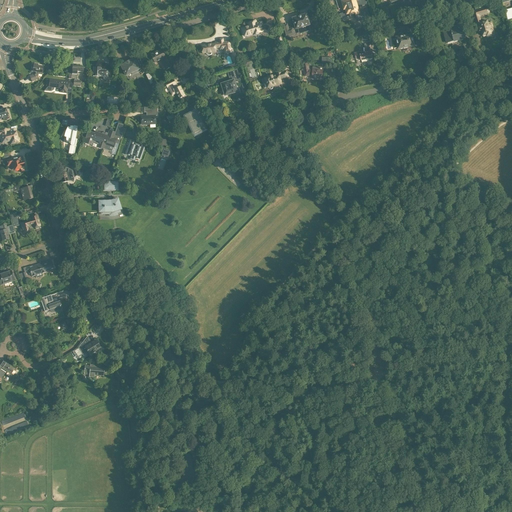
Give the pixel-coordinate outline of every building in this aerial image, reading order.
[(356,2),(355,0),(349,0),(350,0),(347,1),(347,0),(342,2),(344,10),(346,9),(347,14),(350,13),(350,15),(356,13),(357,14),(359,14),(360,20),(366,18),(367,19),(370,18),(368,9),(363,10),(363,9),(358,10),(358,7),(360,7),(359,1),(356,2)] [(491,35),(491,33),(493,33),(490,23),(488,24),(487,21),(481,23),(479,16),(487,13),(488,13),(489,13),(489,12),(489,11),(490,11),(490,10),(489,9),(489,8),(488,8),(487,7),(486,7),(484,8),(482,2),(473,5),(475,11),(472,11),(478,31),(481,30),(483,36),(486,35),(487,36),(491,35)] [(462,5),(457,7),(458,12),(460,12),(462,17),(465,16),(462,5)] [(293,19),(290,20),(291,23),(294,22),(296,29),(298,29),(300,33),(310,30),(309,25),(310,25),(309,24),(310,23),(310,21),(308,21),(306,15),(304,13),(302,14),(301,16),(293,19)] [(242,29),(245,36),(246,36),(247,37),(251,35),(252,34),(253,33),(253,32),(256,31),(256,34),(262,32),(261,31),(264,30),(268,32),(271,27),(266,24),(262,26),(261,22),(256,24),(256,21),(249,24),(249,26),(242,29)] [(451,29),(451,30),(444,32),(447,42),(454,41),(454,39),(458,38),(458,40),(462,38),(462,36),(464,35),(461,24),(457,25),(457,26),(454,28),(451,29)] [(283,32),(285,38),(294,35),(292,29),(283,32)] [(367,34),(370,42),(376,39),(374,32),(367,34)] [(396,38),(398,49),(400,48),(401,49),(402,49),(403,48),(405,48),(407,48),(408,47),(410,47),(412,47),(413,46),(417,45),(415,34),(396,38)] [(213,44),(201,46),(202,54),(207,53),(207,54),(208,56),(211,55),(212,54),(212,52),(216,52),(216,48),(224,47),(225,54),(231,53),(229,41),(223,42),(223,39),(219,39),(219,43),(213,44)] [(354,53),(356,59),(360,58),(361,61),(369,59),(369,60),(372,59),(372,58),(373,58),(371,52),(371,44),(364,44),(365,53),(365,54),(363,54),(362,52),(354,53)] [(166,51),(163,45),(157,48),(159,51),(151,55),(155,63),(161,60),(166,70),(167,69),(171,68),(168,61),(166,57),(163,52),(166,51)] [(123,70),(124,72),(126,75),(138,69),(139,71),(145,67),(143,63),(137,66),(134,60),(129,62),(129,61),(125,63),(126,64),(121,66),(123,70)] [(249,78),(257,76),(254,60),(246,62),(249,78)] [(307,62),(302,63),(305,76),(310,75),(312,75),(312,78),(322,79),(323,70),(323,65),(321,65),(321,67),(312,67),(312,69),(310,69),(310,68),(308,69),(308,66),(307,62)] [(36,74),(29,76),(32,82),(38,79),(37,76),(38,74),(42,75),(43,65),(34,63),(33,68),(32,68),(31,71),(35,72),(36,74)] [(87,75),(87,68),(83,68),(83,67),(72,66),(72,74),(68,74),(68,79),(74,79),(74,80),(77,81),(77,74),(77,72),(79,72),(83,72),(83,75),(87,75)] [(103,80),(108,80),(109,73),(107,73),(108,70),(100,70),(101,68),(93,67),(93,76),(103,77),(103,80)] [(234,94),(239,93),(238,89),(237,90),(234,82),(240,80),(237,70),(228,73),(229,77),(230,76),(232,81),(222,84),(222,85),(221,86),(222,90),(223,90),(225,96),(234,93),(234,94)] [(282,78),(288,77),(286,71),(281,73),(280,72),(276,73),(277,75),(269,77),(269,78),(262,80),(263,84),(266,83),(267,88),(268,88),(269,89),(270,90),(272,89),(273,88),(273,87),(272,86),(281,84),(279,78),(281,77),(282,78)] [(72,88),(73,82),(68,81),(68,82),(49,80),(47,80),(47,85),(49,86),(49,87),(60,88),(59,91),(59,92),(64,93),(64,92),(67,92),(67,87),(72,88)] [(167,88),(168,87),(172,95),(177,93),(180,99),(185,96),(180,86),(177,88),(175,84),(176,83),(174,80),(166,84),(167,88)] [(152,107),(144,107),(144,112),(148,112),(148,116),(141,116),(142,124),(146,124),(146,125),(150,124),(155,124),(155,116),(157,116),(157,107),(152,107)] [(7,112),(6,112),(5,109),(0,110),(0,119),(0,120),(1,119),(2,118),(1,118),(7,116),(7,115),(8,115),(8,114),(8,113),(7,112)] [(185,116),(192,130),(193,132),(199,129),(200,131),(206,129),(199,116),(197,117),(194,112),(185,116)] [(166,117),(172,128),(178,125),(172,114),(166,117)] [(70,128),(68,127),(66,130),(66,133),(65,137),(66,137),(66,139),(66,142),(69,142),(67,153),(73,154),(78,127),(74,126),(74,127),(72,126),(70,126),(70,128)] [(121,139),(125,129),(119,127),(118,130),(119,131),(118,133),(115,132),(115,133),(109,131),(108,134),(105,133),(105,135),(95,132),(94,134),(88,132),(86,138),(87,138),(85,143),(91,145),(92,142),(98,145),(98,147),(112,152),(115,142),(119,144),(120,139),(121,139)] [(0,137),(0,139),(2,138),(3,143),(7,142),(7,141),(12,140),(13,143),(18,141),(18,140),(16,132),(10,134),(10,133),(5,134),(5,132),(6,132),(5,129),(0,130),(0,137)] [(141,159),(146,146),(141,144),(139,148),(137,147),(138,146),(135,145),(135,146),(133,146),(134,142),(129,140),(125,154),(130,155),(130,154),(131,154),(130,158),(134,160),(136,156),(137,156),(136,158),(141,159)] [(161,152),(163,153),(163,155),(168,157),(169,155),(170,155),(171,151),(162,148),(161,152)] [(20,169),(21,171),(25,170),(24,166),(23,161),(22,161),(20,157),(11,159),(12,159),(10,160),(9,160),(9,161),(6,162),(8,166),(13,165),(14,169),(15,170),(20,169)] [(73,177),(74,177),(79,175),(77,170),(78,168),(65,165),(64,170),(60,171),(61,174),(59,174),(61,183),(69,181),(68,180),(69,180),(70,181),(73,181),(74,179),(73,177)] [(239,173),(235,177),(241,183),(245,178),(239,173)] [(117,190),(117,182),(104,182),(104,190),(117,190)] [(33,198),(29,187),(24,188),(23,184),(12,187),(2,190),(3,194),(20,189),(23,201),(33,198)] [(99,212),(109,212),(109,216),(113,216),(117,215),(116,211),(121,209),(118,199),(112,201),(111,202),(110,202),(109,202),(109,201),(99,202),(99,212)] [(30,229),(27,222),(21,223),(20,222),(17,223),(15,216),(25,213),(24,210),(9,214),(13,225),(13,227),(21,225),(23,233),(30,231),(30,230),(30,229),(30,228),(30,229)] [(25,215),(27,222),(30,229),(30,228),(30,229),(35,227),(35,229),(41,228),(37,215),(33,216),(32,213),(25,215)] [(13,227),(13,225),(6,227),(5,224),(0,225),(0,231),(3,240),(9,239),(7,235),(15,233),(13,227)] [(45,272),(54,269),(51,260),(40,263),(40,264),(33,266),(26,268),(27,271),(30,271),(31,276),(32,276),(32,277),(36,275),(35,275),(41,273),(41,274),(42,273),(45,272)] [(0,274),(0,282),(1,285),(4,284),(4,283),(14,280),(11,271),(0,274)] [(61,308),(58,299),(52,300),(50,295),(40,299),(44,311),(50,309),(51,312),(61,308)] [(78,321),(74,323),(75,327),(87,321),(82,312),(65,320),(65,321),(63,323),(65,327),(67,325),(67,324),(73,321),(75,320),(77,319),(78,321)] [(91,342),(87,336),(78,347),(80,350),(81,349),(83,353),(87,351),(87,352),(88,351),(90,355),(91,354),(92,354),(100,348),(95,340),(91,342)] [(0,376),(0,377),(1,376),(2,376),(3,375),(4,374),(6,371),(11,375),(15,368),(5,362),(5,363),(2,361),(2,362),(1,362),(1,361),(0,361),(0,376)] [(84,373),(89,373),(89,377),(94,377),(94,375),(104,376),(104,368),(90,366),(84,365),(84,373)] [(6,435),(29,426),(24,412),(0,420),(6,435)]
